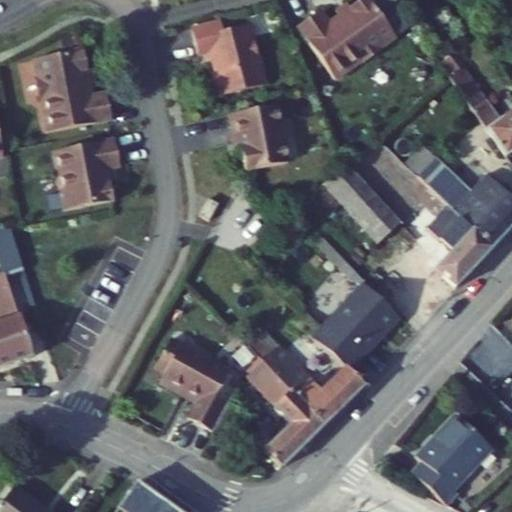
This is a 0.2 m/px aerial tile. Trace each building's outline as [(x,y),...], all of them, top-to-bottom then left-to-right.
[(295,28),(336,83),(397,37),(369,0),(368,0),(331,28),(318,11),(295,28)] [(223,22),(192,29),(198,56),(214,53),(219,75),(212,77),(217,98),(267,86),(254,27),(226,34),(223,22)] [(85,51),(34,60),(47,133),(118,120),(113,93),(93,97),(85,51)] [(491,157),(511,142),(511,103),(509,99),(480,118),(445,67),(433,75),(491,157)] [(277,107),(225,116),(230,144),(243,142),(248,172),(288,165),(277,107)] [(53,150),(64,215),(110,207),(104,173),(123,170),(117,139),(53,150)] [(478,251),(510,211),(482,186),(470,198),(465,192),(459,198),(439,175),(437,176),(415,152),(396,170),(420,196),(443,219),(478,251)] [(383,218),(332,163),(310,183),(329,205),(360,238),(383,218)] [(329,205),(310,183),(303,189),(323,210),(329,205)] [(311,221),(323,210),(303,189),(292,199),(311,221)] [(437,298),(478,251),(443,219),(431,229),(419,216),(399,235),(420,258),(408,270),(437,298)] [(0,371),(30,363),(7,276),(0,277),(0,316),(2,325),(0,325),(0,371)] [(263,308),(330,373),(337,380),(385,327),(334,277),(319,291),(311,282),(285,306),(276,297),(263,308)] [(306,436),(350,393),(337,380),(330,373),(307,395),(257,344),(236,365),(306,436)] [(261,480),(306,436),(236,365),(194,407),(227,441),(241,427),(223,408),(244,386),(247,389),(238,400),(258,421),(234,447),(239,452),(230,462),(249,482),(261,480)] [(454,511),(449,508),(484,462),(454,439),(415,487),(421,492),(415,500),(432,511),(454,511)] [(51,511),(56,506),(22,477),(8,494),(5,491),(0,496),(0,500),(1,501),(0,502),(0,511),(51,511)] [(168,511),(141,488),(120,511),(168,511)]
